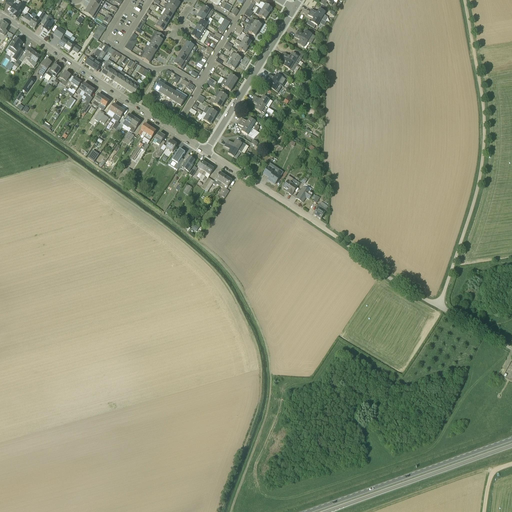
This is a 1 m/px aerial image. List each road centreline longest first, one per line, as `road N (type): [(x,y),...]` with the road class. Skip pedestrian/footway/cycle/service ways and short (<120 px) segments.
road 1 (unclassified): [(438,305),(481,156),(480,98),(462,0)]
road 2 (unclassified): [(438,305),(205,154)]
road 3 (residential): [(205,154),(0,15)]
road 4 (primary): [(511,439),(306,511)]
road 5 (primary): [(326,511),(511,445)]
road 6 (residential): [(205,154),(291,8)]
road 7 (track): [(371,511),(498,469)]
